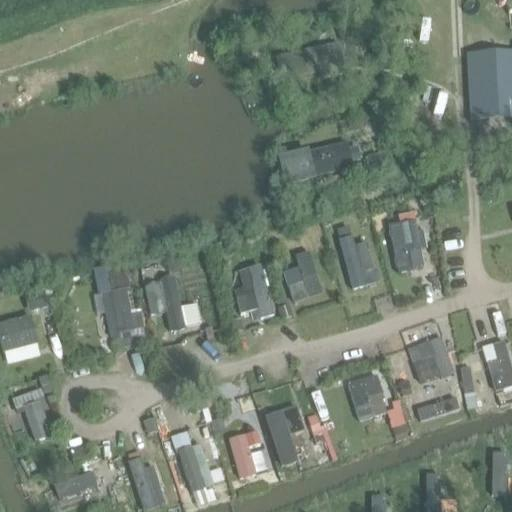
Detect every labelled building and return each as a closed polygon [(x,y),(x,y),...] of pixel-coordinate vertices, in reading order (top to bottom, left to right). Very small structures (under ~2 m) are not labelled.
[(310,151),(323,189),(354,179),(341,141),(310,151)] [(415,215),(400,218),(402,226),(388,229),(398,273),(426,267),(415,215)] [(352,241),(338,244),(352,294),(366,290),(362,277),(374,274),(367,247),(355,250),(352,241)] [(299,268),(283,274),(294,304),(324,293),(309,253),(296,258),(299,268)] [(241,323),(274,316),(263,267),(240,272),(243,288),(234,290),(241,323)] [(177,280),(148,285),(159,348),(188,343),(177,280)] [(122,296),(100,300),(108,341),(131,337),(122,296)] [(0,345),(2,355),(39,348),(33,317),(0,324),(0,345)] [(447,341),(413,345),(422,415),(439,413),(438,402),(465,399),(466,411),(477,410),(472,369),(451,371),(447,341)] [(511,365),(505,343),(483,350),(496,394),(511,389),(511,365)] [(349,384),(359,424),(388,417),(378,377),(349,384)] [(22,416),(33,447),(50,441),(38,408),(43,407),(39,394),(10,404),(15,418),(22,416)] [(302,423),(295,404),(263,415),(282,466),(298,460),(290,435),(303,430),(304,430),(302,423)] [(250,450),(262,447),(259,433),(228,441),(239,481),(269,473),(263,453),(252,456),(250,450)] [(179,455),(193,497),(214,489),(201,448),(179,455)] [(131,476),(142,511),(149,511),(164,507),(152,469),(145,471),(142,462),(128,467),(131,476)] [(63,506),(101,493),(95,475),(57,488),(63,506)]
